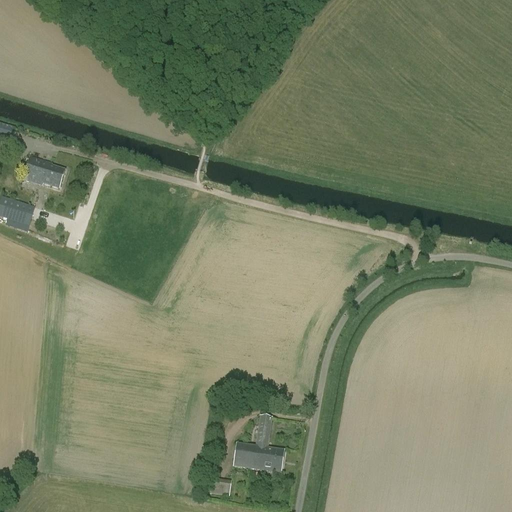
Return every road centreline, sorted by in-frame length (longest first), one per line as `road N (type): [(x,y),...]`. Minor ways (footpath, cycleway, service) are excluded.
road 1 (unclassified): [(298,511),(325,362),(358,300),(383,278),(433,258),(511,265)]
road 2 (track): [(422,261),(399,237),(194,186)]
road 3 (track): [(194,186),(50,147)]
